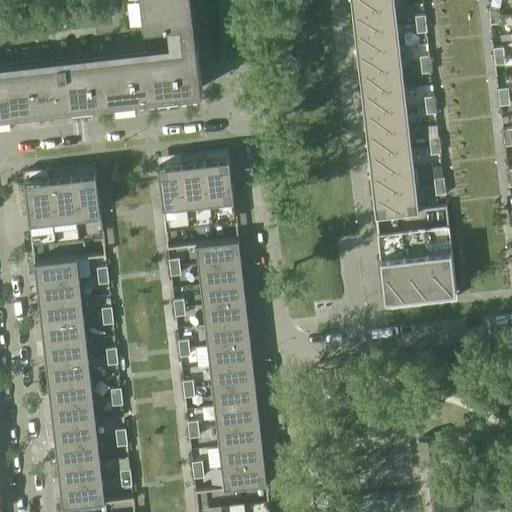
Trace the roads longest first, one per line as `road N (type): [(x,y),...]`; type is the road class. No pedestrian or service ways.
road 1 (residential): [(379,343),(338,0)]
road 2 (residential): [(0,223),(30,511)]
road 3 (residential): [(0,141),(248,113)]
road 4 (residential): [(275,354),(248,113)]
road 5 (residential): [(296,511),(275,354)]
road 6 (residential): [(511,327),(379,343)]
